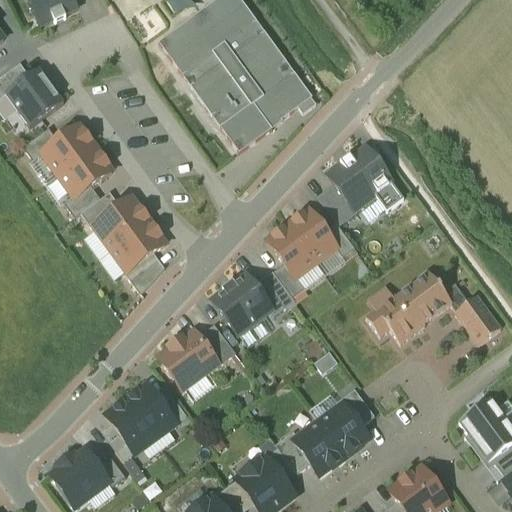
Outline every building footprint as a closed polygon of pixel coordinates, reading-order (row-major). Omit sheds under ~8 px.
[(24,0),(40,32),(53,25),(55,28),(66,22),(64,20),(77,13),(73,4),(71,0),(24,0)] [(190,24),(158,48),(182,81),(185,79),(193,89),(190,91),(212,121),(215,119),(223,130),(220,132),(239,158),(272,134),(265,125),(275,118),(281,125),(312,103),(294,78),(291,80),(283,69),(286,67),(264,37),(261,40),(253,29),(256,27),(236,0),(223,0),(199,18),(201,21),(193,27),(190,24)] [(178,20),(195,12),(188,0),(169,0),(168,1),(178,20)] [(5,99),(29,81),(20,69),(0,82),(0,102),(1,104),(5,100),(5,99)] [(29,81),(5,99),(5,100),(29,133),(63,108),(39,74),(29,81)] [(58,181),(96,153),(85,138),(84,139),(79,132),(58,147),(42,159),(43,160),(58,181)] [(42,159),(58,147),(48,134),(22,153),(33,167),(43,160),(42,159)] [(365,152),(351,163),(349,160),(339,167),(341,170),(327,180),(334,190),(353,216),(354,215),(374,200),(391,187),(365,152)] [(108,169),(96,153),(58,181),(74,203),(74,204),(91,192),(112,177),(106,170),(108,169)] [(391,187),(374,200),(386,216),(403,204),(391,187)] [(334,190),(317,203),(335,229),(338,232),(356,218),(354,215),(353,216),(334,190)] [(75,224),(80,220),(100,205),(91,192),(74,204),(74,203),(64,210),(75,224)] [(94,238),(96,236),(93,232),(120,212),(110,198),(100,205),(80,220),(94,238)] [(374,200),(354,215),(356,218),(366,231),(386,216),(374,200)] [(120,212),(93,232),(96,236),(111,258),(151,229),(141,214),(140,215),(131,204),(120,212)] [(300,220),(287,230),(315,268),(335,254),(336,253),(324,237),(309,216),(301,221),(300,220)] [(151,229),(111,258),(126,277),(127,279),(153,259),(165,251),(157,240),(159,239),(151,229)] [(335,229),(324,237),(336,253),(335,254),(342,263),(354,254),(338,232),(335,229)] [(295,283),(315,268),(287,230),(273,240),(274,242),(266,247),(283,270),(294,284),(295,283)] [(335,254),(315,268),(325,281),(345,267),(342,263),(335,254)] [(140,300),(164,274),(153,259),(127,279),(126,277),(124,279),(140,300)] [(315,268),(295,283),(304,295),(305,296),(325,281),(315,268)] [(294,284),(283,270),(272,278),(291,304),(304,295),(295,283),(294,284)] [(291,304),(272,278),(254,291),(272,316),(271,317),(274,322),(294,307),(291,304)] [(411,291),(415,296),(432,284),(429,279),(411,291)] [(246,281),(234,289),(232,287),(222,295),(223,297),(211,306),(237,341),(239,340),(261,324),(271,317),(272,316),(254,291),(246,281)] [(375,316),(365,323),(379,343),(389,335),(400,350),(424,332),(423,330),(449,310),(455,318),(468,309),(454,290),(443,299),(432,284),(415,296),(411,291),(395,303),(394,302),(392,303),(375,316)] [(367,306),(375,316),(392,303),(385,293),(367,306)] [(455,318),(454,319),(478,352),(500,335),(476,302),(468,309),(455,318)] [(261,324),(239,340),(249,353),(271,337),(261,324)] [(214,330),(197,343),(217,368),(215,369),(218,372),(235,359),(214,330)] [(194,338),(182,347),(180,344),(169,352),(171,355),(158,364),(181,394),(182,394),(205,377),(215,369),(217,368),(197,343),(194,338)] [(205,377),(182,394),(193,409),(216,391),(205,377)] [(124,404),(155,445),(167,435),(176,429),(167,418),(154,400),(146,390),(131,401),(130,400),(124,404)] [(167,418),(178,410),(164,392),(154,400),(167,418)] [(336,409),(338,412),(343,408),(360,432),(374,422),(354,395),(336,409)] [(317,427),(338,412),(336,409),(329,399),(308,415),(317,427)] [(142,454),(155,445),(124,404),(118,409),(120,410),(105,421),(112,431),(125,449),(134,460),(142,454)] [(490,404),(458,427),(468,441),(488,468),(491,466),(511,450),(511,434),(497,413),(490,404)] [(497,413),(511,434),(511,410),(508,405),(497,413)] [(338,412),(317,427),(345,464),(352,458),(351,457),(369,444),(360,432),(343,408),(338,412)] [(167,418),(176,429),(186,421),(178,410),(167,418)] [(345,464),(317,427),(297,442),(292,446),(310,470),(319,481),(336,468),(337,470),(345,464)] [(101,438),(115,457),(125,449),(112,431),(101,438)] [(167,435),(155,445),(142,454),(149,464),(175,445),(167,435)] [(296,480),(310,470),(292,446),(297,442),(293,437),(275,451),(277,455),(283,462),(295,479),(296,480)] [(494,471),(491,466),(488,468),(468,441),(465,443),(488,475),(494,471)] [(266,463),(277,455),(275,451),(270,445),(259,453),(266,463)] [(123,468),(134,460),(125,449),(115,457),(123,468)] [(503,482),(511,475),(511,450),(491,466),(494,471),(503,482)] [(104,454),(91,464),(109,488),(108,489),(111,493),(125,483),(104,454)] [(59,473),(49,481),(72,511),(76,511),(108,489),(109,488),(91,464),(84,455),(74,463),(72,460),(57,471),(59,473)] [(266,463),(272,470),(283,462),(277,455),(266,463)] [(284,487),(295,479),(283,462),(272,470),(284,487)] [(235,486),(236,487),(241,494),(254,511),(279,511),(295,501),(284,487),(272,470),(266,463),(235,486)] [(421,472),(389,496),(397,507),(400,511),(441,511),(442,511),(447,508),(421,472)] [(511,475),(503,482),(511,494),(511,475)] [(225,495),(230,502),(241,494),(236,487),(225,495)] [(230,502),(237,511),(252,511),(254,511),(241,494),(230,502)] [(219,511),(230,502),(225,495),(213,504),(219,511)] [(212,502),(199,511),(219,511),(213,504),(212,502)] [(219,511),(237,511),(230,502),(219,511)]
